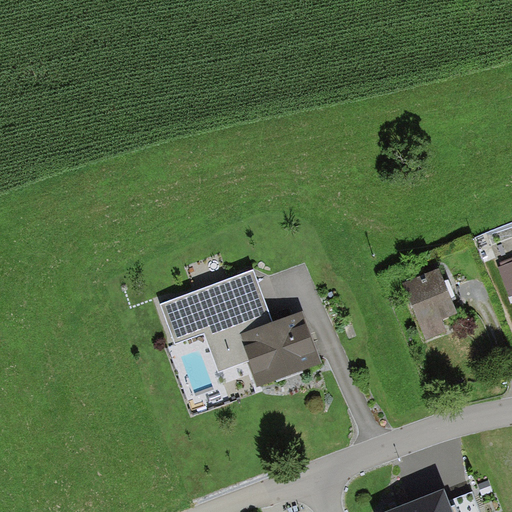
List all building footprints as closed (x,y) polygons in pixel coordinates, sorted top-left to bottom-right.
[(511,260),(498,266),(511,303),(511,260)] [(457,314),(437,267),(400,282),(425,341),(448,331),(443,320),(457,314)] [(256,387),(322,362),(302,310),(273,321),(253,270),(161,305),(176,345),(204,335),(219,372),(246,362),(256,387)] [(385,511),(452,511),(450,507),(443,489),(385,511)] [(456,505),(450,507),(452,511),(479,511),(472,492),(454,499),(456,505)]
